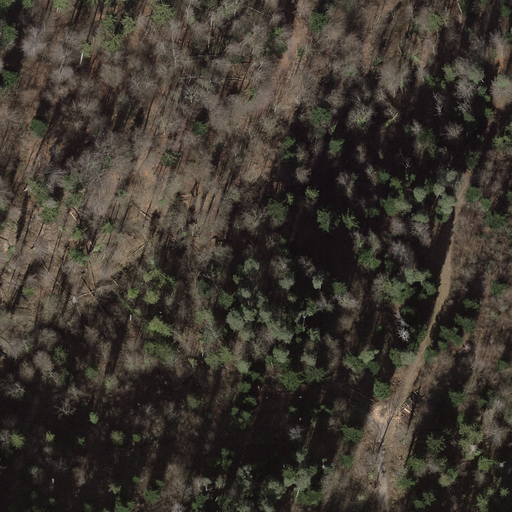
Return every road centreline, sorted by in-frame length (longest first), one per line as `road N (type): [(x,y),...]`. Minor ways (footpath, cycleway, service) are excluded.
road 1 (track): [(387,419),(433,335),(454,210),(511,114)]
road 2 (track): [(73,0),(94,106),(84,131),(41,172),(31,161),(46,109),(29,99),(0,116)]
road 3 (track): [(278,0),(299,44),(278,87),(228,149)]
